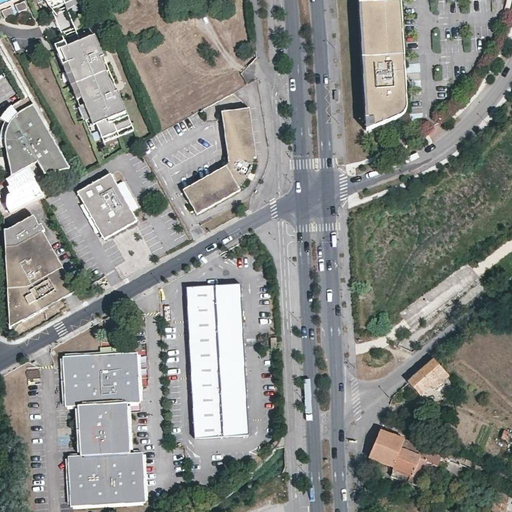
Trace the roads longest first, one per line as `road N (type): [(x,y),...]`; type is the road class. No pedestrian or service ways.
road 1 (residential): [(302,199),(0,362)]
road 2 (primary): [(302,199),(317,511)]
road 3 (residential): [(328,190),(443,143),(476,117),(511,64)]
road 4 (residential): [(511,285),(380,390),(338,400)]
road 5 (primary): [(338,400),(328,190)]
road 6 (primary): [(291,0),(302,199)]
road 7 (primary): [(328,190),(318,0)]
road 8 (track): [(511,479),(384,423),(354,397)]
road 9 (unknown): [(380,390),(384,408),(424,406),(511,427)]
